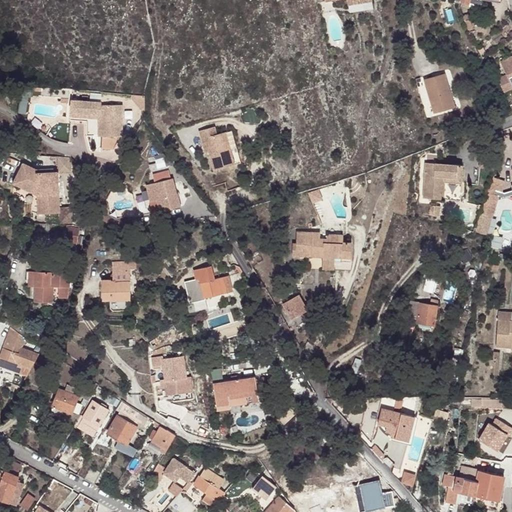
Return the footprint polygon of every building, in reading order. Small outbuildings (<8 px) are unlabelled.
[(470,19),(464,21),(467,29),(473,27),(470,19)] [(511,57),(500,64),(505,75),(497,79),(503,92),(511,87),(511,86),(511,85),(511,57)] [(454,106),(447,83),(444,73),(423,79),(433,113),(454,106)] [(453,82),(447,83),(454,106),(459,104),(453,82)] [(122,104),(102,104),(102,102),(71,102),(71,117),(100,117),(101,135),(102,135),(102,147),(115,147),(121,135),(123,135),(122,104)] [(199,129),(201,137),(205,136),(208,150),(213,169),(234,163),(225,130),(216,133),(214,125),(199,129)] [(232,129),(225,130),(234,163),(241,161),(232,129)] [(496,155),(482,152),(479,167),(492,170),(496,155)] [(56,172),(69,172),(69,157),(56,157),(56,172)] [(164,158),(155,159),(156,169),(165,168),(164,158)] [(71,206),(59,207),(58,170),(32,170),(32,162),(15,163),(15,189),(30,189),(31,213),(59,212),(59,222),(72,222),(71,206)] [(462,164),(424,162),(422,196),(443,198),(444,182),(461,183),(462,164)] [(153,174),(155,182),(170,178),(167,170),(153,174)] [(170,178),(155,182),(146,184),(154,212),(181,205),(176,191),(177,191),(173,177),(170,178)] [(491,178),(486,193),(498,197),(499,197),(504,181),(491,178)] [(444,182),(443,198),(460,199),(461,183),(444,182)] [(486,193),(472,231),(485,236),(490,219),(491,219),(498,197),(486,193)] [(439,204),(430,203),(429,220),(438,222),(439,204)] [(322,256),(322,261),(333,261),(350,261),(351,242),(342,242),(342,223),(327,223),(326,237),(319,237),(319,231),(296,231),(296,244),(292,244),(292,256),(322,256)] [(79,228),(67,226),(64,241),(76,243),(79,228)] [(499,258),(484,255),(482,266),(497,269),(499,258)] [(135,261),(113,262),(114,280),(110,280),(102,280),(102,298),(111,298),(111,307),(114,310),(128,309),(130,307),(129,268),(135,268),(135,261)] [(333,261),(322,261),(322,269),(333,269),(333,261)] [(204,300),(203,297),(231,290),(228,276),(215,279),(212,267),(194,271),(196,280),(186,283),(191,303),(204,300)] [(69,297),(69,296),(70,272),(50,271),(33,271),(32,285),(35,286),(34,297),(43,297),(43,301),(53,301),(53,286),(61,286),(61,297),(69,297)] [(432,293),(436,279),(426,276),(422,290),(432,293)] [(299,295),(283,304),(291,318),(307,310),(299,295)] [(434,325),(437,305),(431,304),(419,302),(411,300),(408,320),(416,322),(434,325)] [(507,319),(511,320),(511,315),(511,311),(498,311),(496,346),(505,346),(507,319)] [(11,312),(5,321),(17,330),(23,321),(11,312)] [(0,356),(0,365),(27,375),(40,354),(21,348),(25,338),(11,328),(0,356)] [(157,343),(154,338),(149,341),(152,346),(157,343)] [(161,357),(154,358),(155,366),(162,365),(164,380),(186,378),(183,356),(161,358),(161,357)] [(211,377),(221,376),(221,368),(210,369),(211,377)] [(229,408),(229,405),(228,393),(257,389),(255,376),(236,378),(232,379),(213,382),(217,410),(229,408)] [(60,382),(58,388),(64,390),(67,385),(60,382)] [(72,393),(75,388),(67,385),(64,390),(58,388),(49,411),(56,414),(57,417),(60,418),(62,416),(65,410),(72,412),(78,396),(72,393)] [(83,398),(86,392),(75,388),(72,393),(78,396),(83,398)] [(228,393),(229,405),(258,401),(257,389),(228,393)] [(83,398),(88,401),(92,395),(86,392),(83,398)] [(472,398),(462,398),(460,409),(471,410),(471,405),(472,398)] [(494,399),(472,398),(471,405),(488,406),(508,406),(508,405),(509,400),(509,399),(494,399)] [(129,414),(133,407),(122,399),(116,409),(128,416),(129,414)] [(108,409),(93,400),(83,416),(99,425),(108,409)] [(415,416),(382,407),(378,423),(387,425),(386,430),(396,433),(395,438),(408,441),(415,416)] [(147,432),(152,424),(154,420),(139,411),(135,418),(134,420),(139,423),(140,422),(143,423),(140,428),(147,432)] [(137,426),(117,415),(107,432),(127,443),(137,426)] [(492,426),(508,435),(510,436),(511,432),(511,427),(496,418),(492,426)] [(165,451),(175,434),(157,422),(154,420),(152,424),(158,428),(157,429),(154,428),(149,436),(152,437),(151,439),(161,444),(158,448),(165,451)] [(492,426),(489,424),(479,441),(498,452),(508,435),(492,426)] [(0,462),(11,468),(14,462),(2,456),(0,460),(0,462)] [(191,470),(173,458),(164,473),(170,477),(173,472),(177,475),(184,480),(191,470)] [(21,465),(14,462),(11,468),(17,471),(21,465)] [(158,463),(154,469),(157,471),(155,474),(160,477),(162,475),(160,473),(164,467),(158,463)] [(83,477),(94,483),(101,471),(91,465),(83,477)] [(477,481),(474,494),(499,500),(504,475),(462,466),(460,477),(477,481)] [(223,479),(204,467),(194,484),(207,492),(202,499),(212,505),(216,498),(215,498),(221,489),(218,488),(223,479)] [(0,499),(9,503),(18,480),(19,477),(1,470),(0,472),(0,480),(1,480),(0,482),(0,499)] [(193,471),(191,470),(184,480),(187,481),(193,471)] [(457,491),(474,494),(477,481),(460,477),(451,476),(448,475),(444,474),(442,484),(448,485),(445,502),(455,504),(457,491)] [(275,487),(261,476),(252,489),(266,499),(275,487)] [(20,481),(18,480),(9,503),(17,505),(21,495),(16,493),(20,481)] [(371,500),(369,509),(399,504),(397,497),(393,498),(392,491),(382,492),(381,482),(372,483),(375,499),(371,500)] [(364,485),(369,509),(371,500),(375,499),(372,483),(364,485)] [(26,493),(19,505),(26,510),(34,497),(26,493)] [(292,511),(294,510),(293,509),(278,495),(263,511),(292,511)]
